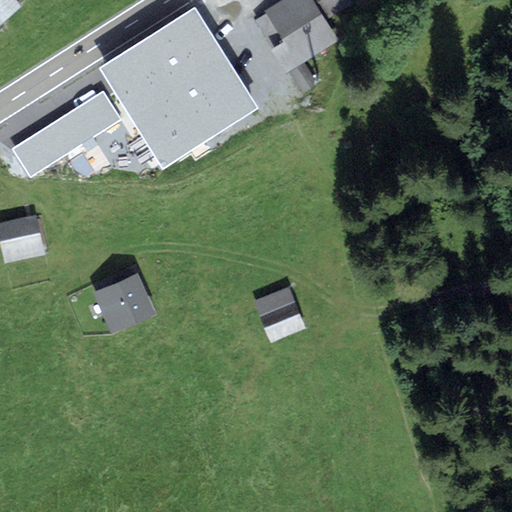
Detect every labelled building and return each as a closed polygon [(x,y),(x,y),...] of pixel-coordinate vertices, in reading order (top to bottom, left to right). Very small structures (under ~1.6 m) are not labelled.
[(0,0),(0,29),(18,13),(6,0),(0,0)] [(293,0),(254,23),(284,73),(303,63),(331,46),(317,22),(304,0),(293,0)] [(341,0),(304,0),(317,22),(345,6),(341,0)] [(100,75),(164,171),(256,110),(193,14),(100,75)] [(303,63),(284,73),(298,97),(317,86),(303,63)] [(10,266),(51,256),(42,219),(1,229),(10,266)] [(119,335),(156,320),(140,280),(103,295),(119,335)] [(292,298),(259,311),(275,350),(308,336),(292,298)]
